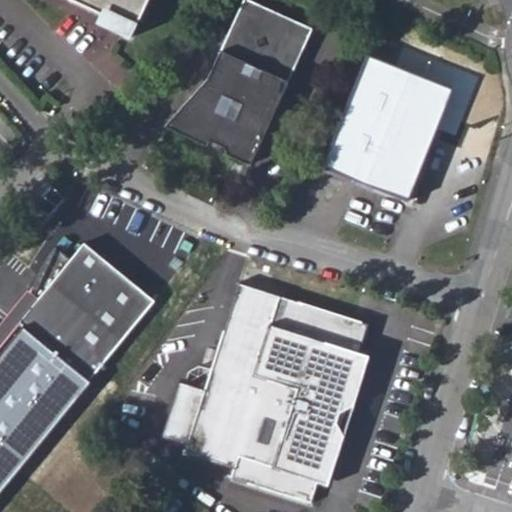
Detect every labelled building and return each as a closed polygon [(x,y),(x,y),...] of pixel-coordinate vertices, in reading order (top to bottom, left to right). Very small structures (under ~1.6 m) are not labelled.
[(144,0),(86,0),(135,22),(144,0)] [(249,161),(287,78),(311,26),(255,0),(241,0),(219,47),(208,72),(164,123),(206,142),(208,138),(222,143),(224,151),(249,161)] [(364,52),(318,166),(401,199),(436,112),(443,111),(450,93),(446,79),(429,72),(420,74),(364,52)] [(88,377),(151,298),(80,241),(66,257),(51,246),(38,262),(30,277),(25,292),(27,311),(32,324),(41,339),(88,377)] [(230,479),(308,504),(364,327),(237,286),(203,394),(177,386),(160,440),(186,448),(184,453),(233,469),(230,479)] [(0,511),(2,511),(0,510),(0,485),(3,482),(23,498),(55,459),(0,413),(0,511)]
